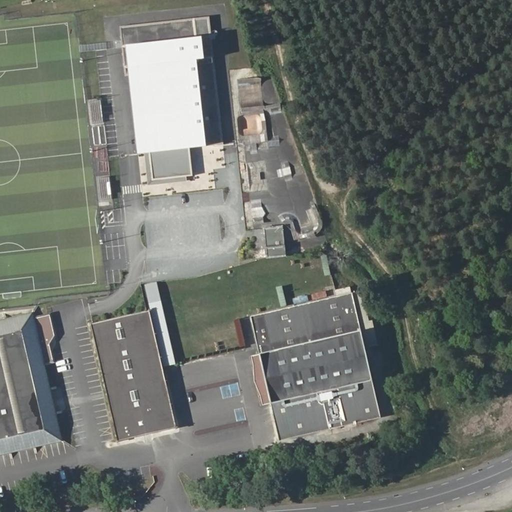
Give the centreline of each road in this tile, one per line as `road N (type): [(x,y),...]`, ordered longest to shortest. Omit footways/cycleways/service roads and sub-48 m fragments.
road 1 (track): [(334,196),(392,288),(419,383),(451,436),(461,442),(511,430)]
road 2 (track): [(511,34),(334,196)]
road 3 (track): [(334,196),(295,110),(266,0)]
road 4 (secondary): [(511,467),(362,511)]
